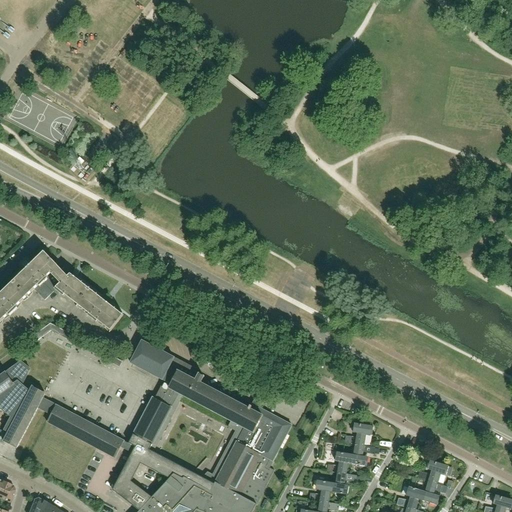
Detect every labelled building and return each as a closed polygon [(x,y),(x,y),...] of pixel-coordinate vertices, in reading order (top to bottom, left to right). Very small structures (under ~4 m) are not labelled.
[(68,278),(62,272),(61,270),(65,267),(61,264),(58,267),(49,258),(44,253),(43,252),(43,253),(43,254),(41,256),(40,256),(40,257),(37,259),(36,259),(37,261),(34,263),(33,263),(34,264),(31,266),(30,265),(28,267),(26,269),(27,270),(24,273),(23,273),(24,274),(21,276),(20,275),(19,276),(20,276),(17,279),(16,279),(17,280),(14,283),(29,298),(33,293),(32,293),(35,290),(45,301),(56,290),(56,291),(57,289),(68,278)] [(84,310),(96,295),(94,293),(94,292),(94,293),(90,290),(91,290),(90,289),(90,290),(83,284),(84,284),(83,283),(82,284),(79,282),(79,281),(78,281),(75,279),(76,278),(73,276),(71,275),(68,278),(57,289),(61,292),(59,294),(60,294),(61,292),(65,295),(64,297),(64,298),(66,296),(78,305),(76,307),(81,310),(82,309),(84,310)] [(17,310),(21,305),(21,304),(23,301),(24,302),(29,299),(29,298),(14,283),(10,286),(10,285),(9,286),(10,286),(7,289),(7,288),(6,289),(7,290),(4,293),(4,292),(3,293),(4,293),(1,296),(0,294),(0,326),(3,323),(2,322),(4,320),(5,320),(10,317),(9,315),(12,312),(14,313),(13,312),(16,309),(17,310)] [(122,315),(119,313),(119,312),(119,313),(116,310),(116,309),(114,310),(111,308),(112,308),(111,307),(108,305),(109,305),(106,303),(104,301),(104,302),(101,299),(100,299),(97,297),(99,296),(98,295),(97,296),(96,295),(84,310),(85,311),(84,312),(89,317),(90,315),(94,318),(93,320),(95,319),(98,322),(97,323),(102,326),(103,325),(106,327),(105,328),(109,332),(109,333),(110,333),(111,332),(124,316),(123,315),(122,315)] [(51,324),(25,342),(28,347),(38,341),(51,331),(61,336),(63,331),(51,324)] [(175,511),(180,507),(193,511),(252,511),(253,511),(257,505),(256,505),(265,489),(274,471),(269,468),(272,462),(273,462),(292,426),(253,405),(253,406),(250,405),(249,408),(250,408),(249,410),(201,385),(203,381),(205,377),(200,374),(201,373),(142,342),(131,364),(158,378),(163,381),(165,382),(156,400),(153,398),(129,444),(135,448),(112,491),(140,511),(139,511),(175,511)] [(122,447),(124,442),(43,399),(46,394),(33,388),(32,389),(31,393),(22,386),(30,370),(21,362),(0,377),(0,408),(3,412),(8,415),(12,417),(3,436),(7,437),(5,441),(4,442),(17,449),(38,408),(51,415),(47,423),(96,449),(115,459),(119,452),(122,447)] [(364,446),(366,436),(370,436),(372,436),(373,428),(371,427),(372,427),(354,424),(353,433),(357,434),(355,445),(364,446)] [(362,457),(364,446),(355,445),(353,455),(351,455),(350,465),(365,467),(366,458),(362,457)] [(350,465),(351,455),(337,453),(335,462),(340,463),(338,474),(346,475),(348,464),(350,465)] [(432,472),(431,475),(429,482),(437,485),(441,474),(445,475),(446,476),(449,467),(431,461),(428,470),(432,472)] [(418,479),(429,482),(431,475),(421,472),(418,479)] [(344,486),(346,475),(338,474),(336,485),(334,484),(332,494),(347,496),(349,487),(344,486)] [(0,498),(11,504),(15,490),(13,487),(0,480),(0,498)] [(329,503),(330,493),(332,494),(334,484),(319,482),(317,491),(322,492),(321,495),(320,502),(329,503)] [(434,495),(437,485),(429,482),(426,493),(424,492),(422,501),(436,506),(438,497),(434,495)] [(422,501),(424,492),(410,488),(407,497),(411,498),(408,509),(416,511),(420,501),(422,501)] [(511,510),(511,506),(511,500),(511,501),(511,500),(496,496),(493,505),(497,506),(494,511),(504,511),(505,508),(509,510),(509,509),(511,510)] [(40,511),(45,502),(43,502),(37,499),(34,500),(33,502),(29,511),(40,511)] [(52,511),(55,509),(48,505),(48,504),(45,502),(40,511),(52,511)] [(329,503),(320,502),(318,511),(327,511),(328,510),(338,511),(340,505),(329,503)]
